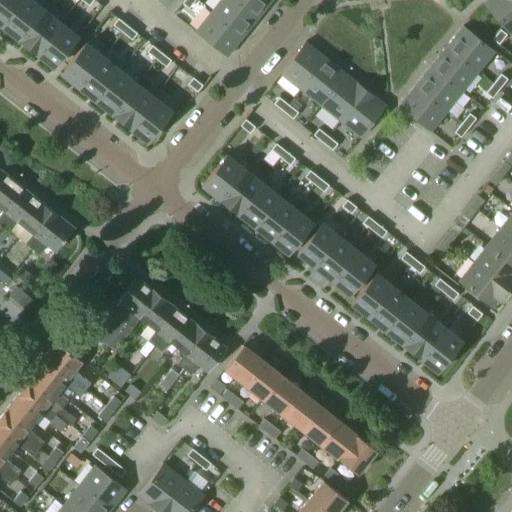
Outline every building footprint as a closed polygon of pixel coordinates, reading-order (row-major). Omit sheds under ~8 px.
[(0,0),(0,24),(2,27),(23,0),(0,0)] [(19,40),(43,10),(31,0),(23,0),(2,27),(19,40)] [(189,8),(195,0),(184,0),(182,3),(189,8)] [(259,16),(238,0),(220,0),(212,11),(243,36),(259,16)] [(271,0),(238,0),(259,16),(271,0)] [(511,31),(511,0),(487,0),(483,4),(509,34),(511,31)] [(36,53),(60,23),(43,10),(19,40),(20,41),(35,53),(36,53)] [(243,36),(212,11),(202,23),(195,31),(227,56),(238,43),(243,36)] [(128,26),(118,18),(113,25),(123,32),(128,26)] [(54,67),(78,37),(60,23),(36,53),(54,67)] [(137,33),(128,26),(123,32),(132,40),(137,33)] [(463,26),(447,46),(478,71),(495,51),(463,26)] [(500,29),(492,39),(499,44),(506,34),(500,29)] [(300,89),(326,58),(305,42),(280,73),(281,74),(300,89)] [(79,87),(103,57),(85,43),(61,73),(79,87)] [(162,53),(152,45),(147,52),(157,59),(162,53)] [(478,71),(447,46),(431,66),(462,91),(478,71)] [(171,60),(162,53),(157,59),(166,67),(171,60)] [(96,101),(120,70),(103,57),(79,87),(96,101)] [(320,105),(345,74),(337,67),(326,58),(300,89),(307,95),(320,105)] [(462,91),(431,66),(415,86),(447,111),(462,91)] [(113,114),(137,84),(120,70),(96,101),(113,114)] [(340,121),(365,89),(345,74),(320,105),(340,121)] [(507,79),(501,74),(493,83),(500,89),(507,79)] [(203,85),(193,77),(188,84),(197,92),(203,85)] [(492,98),(500,89),(493,83),(486,93),(492,98)] [(130,128),(154,97),(137,84),(113,114),(114,115),(113,115),(129,127),(130,128)] [(430,131),(447,111),(415,86),(399,106),(430,131)] [(386,106),(365,89),(340,121),(361,137),(386,106)] [(130,128),(147,142),(172,111),(154,97),(130,128)] [(288,105),(279,97),(274,104),(283,111),(288,105)] [(298,112),(288,105),(283,111),(293,119),(298,112)] [(476,118),(469,113),(462,123),(468,128),(476,118)] [(255,127),(245,119),(240,126),(250,133),(255,127)] [(461,137),(468,128),(462,123),(454,132),(461,137)] [(328,136),(319,129),(313,135),(323,142),(328,136)] [(338,144),(328,136),(323,142),(332,150),(338,144)] [(286,151),(276,143),(271,150),(280,157),(286,151)] [(295,158),(286,151),(280,157),(290,165),(295,158)] [(220,199),(244,169),(226,155),(202,185),(220,199)] [(503,176),(510,166),(504,161),(496,170),(503,176)] [(0,196),(14,180),(0,168),(0,196)] [(237,212),(261,182),(244,169),(220,199),(221,200),(220,200),(236,212),(237,212)] [(319,178),(310,170),(305,177),(314,184),(319,178)] [(496,185),(503,176),(496,170),(489,180),(496,185)] [(329,185),(319,178),(314,184),(324,192),(329,185)] [(0,221),(3,224),(28,191),(14,180),(0,196),(0,205),(4,208),(0,212),(0,221)] [(254,226),(278,196),(261,182),(237,212),(254,226)] [(25,226),(43,203),(28,191),(3,224),(9,229),(17,219),(25,226)] [(476,210),(484,200),(477,195),(470,204),(476,210)] [(271,239),(295,209),(278,196),(254,226),(271,239)] [(356,207),(347,199),(342,206),(351,213),(356,207)] [(34,248),(59,216),(43,203),(25,226),(33,232),(26,242),(34,248)] [(469,219),(476,210),(470,204),(463,214),(469,219)] [(288,253),(312,223),(295,209),(271,239),(288,253)] [(511,237),(511,213),(501,228),(511,237)] [(74,227),(59,216),(34,248),(39,253),(46,244),(56,251),(74,227)] [(377,224),(368,216),(363,222),(372,230),(377,224)] [(315,267),(339,237),(321,223),(297,253),(315,267)] [(387,231),(377,224),(372,230),(382,238),(387,231)] [(511,264),(511,237),(501,228),(487,245),(511,264)] [(450,244),(457,234),(451,229),(443,238),(450,244)] [(332,280),(356,250),(339,237),(315,267),(332,280)] [(442,253),(450,244),(443,238),(436,248),(442,253)] [(511,276),(511,264),(487,245),(474,262),(505,287),(511,278),(511,277),(511,276)] [(349,294),(373,264),(356,250),(332,280),(349,294)] [(415,259),(406,252),(401,258),(410,265),(415,259)] [(425,267),(415,259),(410,265),(420,273),(425,267)] [(498,296),(505,287),(474,262),(460,280),(491,304),(497,295),(498,296)] [(22,269),(17,275),(27,283),(32,276),(22,269)] [(11,278),(1,271),(0,272),(0,280),(5,285),(11,278)] [(369,317),(393,287),(375,273),(351,303),(369,317)] [(108,343),(151,288),(137,277),(118,300),(126,306),(119,315),(116,312),(98,335),(108,343)] [(449,286),(439,278),(434,285),(444,292),(449,286)] [(458,294),(449,286),(444,292),(453,300),(458,294)] [(386,331),(410,300),(393,287),(369,317),(386,331)] [(147,322),(165,299),(151,288),(108,343),(114,348),(140,316),(147,322)] [(154,344),(180,311),(165,299),(147,322),(155,328),(147,338),(154,344)] [(403,344),(427,314),(410,300),(386,331),(403,344)] [(482,314),(472,306),(467,312),(477,320),(482,314)] [(177,345),(195,323),(180,311),(154,344),(161,349),(169,339),(177,345)] [(420,357),(444,327),(427,314),(403,344),(420,357)] [(184,367),(210,334),(195,323),(177,345),(185,352),(178,362),(184,367)] [(437,372),(461,341),(444,327),(420,357),(437,372)] [(226,347),(210,334),(184,367),(191,372),(198,363),(207,371),(226,347)] [(58,343),(46,358),(85,389),(90,382),(75,370),(81,362),(58,343)] [(224,369),(241,382),(260,358),(243,345),(224,369)] [(85,389),(46,358),(35,372),(58,391),(64,384),(79,396),(85,389)] [(261,398),(280,374),(260,358),(241,382),(261,398)] [(114,366),(106,376),(120,386),(127,377),(114,366)] [(68,399),(58,391),(35,372),(23,387),(24,387),(56,413),(67,422),(70,424),(75,418),(62,407),(68,399)] [(280,412),(299,389),(280,374),(261,398),(280,412)] [(130,383),(125,390),(129,394),(134,398),(140,391),(130,383)] [(56,413),(24,387),(12,402),(35,421),(41,412),(51,420),(56,413)] [(226,389),(221,396),(229,402),(234,395),(226,389)] [(299,427),(318,404),(299,389),(280,412),(299,427)] [(236,408),(242,401),(234,395),(229,402),(236,408)] [(114,397),(107,406),(113,412),(121,402),(114,397)] [(35,421),(12,402),(0,416),(0,417),(38,447),(43,441),(28,429),(35,421)] [(319,443),(338,420),(318,404),(299,427),(319,443)] [(105,422),(113,412),(107,406),(99,416),(105,422)] [(162,424),(167,418),(157,410),(152,417),(162,424)] [(67,422),(56,413),(51,420),(51,421),(61,429),(67,422)] [(38,447),(0,417),(0,440),(11,450),(17,442),(32,454),(38,447)] [(272,425),(264,419),(259,426),(266,432),(272,425)] [(340,460),(359,436),(338,420),(319,443),(340,460)] [(280,431),(272,425),(266,432),(274,438),(280,431)] [(90,441),(98,431),(91,426),(83,435),(90,441)] [(376,450),(359,436),(340,460),(357,474),(376,450)] [(82,437),(73,447),(80,453),(89,442),(82,437)] [(11,450),(0,440),(0,464),(15,477),(20,470),(5,458),(11,450)] [(49,457),(56,462),(63,452),(57,447),(49,457)] [(107,455),(97,448),(92,454),(102,462),(107,455)] [(196,462),(202,456),(192,448),(187,455),(196,462)] [(304,462),(310,455),(302,448),(297,455),(304,462)] [(116,463),(107,455),(102,462),(111,469),(116,463)] [(318,461),(310,455),(304,462),(312,468),(318,461)] [(211,463),(202,456),(196,462),(206,470),(211,463)] [(48,472),(55,462),(49,457),(41,467),(48,472)] [(121,477),(126,470),(116,463),(111,469),(121,477)] [(158,511),(183,479),(163,463),(138,495),(158,511)] [(15,477),(0,464),(0,475),(10,483),(15,477)] [(126,489),(122,486),(95,464),(79,485),(110,510),(126,489)] [(330,467),(324,474),(332,481),(338,473),(330,467)] [(29,482),(36,487),(44,478),(37,472),(29,482)] [(301,483),(294,478),(288,486),(295,491),(301,483)] [(160,511),(190,511),(204,495),(183,479),(158,511),(160,511)] [(336,511),(347,499),(322,480),(308,498),(325,511),(336,511)] [(72,511),(108,511),(110,510),(79,485),(63,505),(71,511),(72,511)] [(21,491),(13,501),(20,507),(28,497),(21,491)] [(273,505),(280,510),(285,503),(278,498),(273,505)] [(325,511),(308,498),(296,511),(325,511)]
